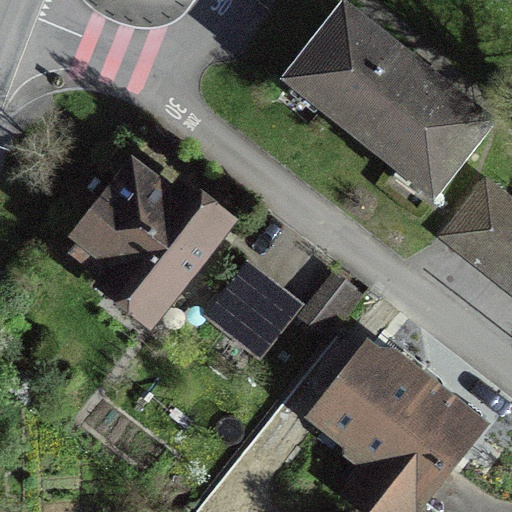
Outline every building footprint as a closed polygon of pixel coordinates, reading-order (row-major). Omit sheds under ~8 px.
[(492,124),(345,6),(286,79),(433,197),(492,124)] [(183,200),(148,173),(81,257),(116,285),(107,296),(164,342),(251,235),(192,188),(183,200)] [(477,273),(511,228),(511,207),(474,178),(429,235),(477,273)] [(511,228),(477,273),(511,300),(511,228)] [(261,367),(304,317),(254,275),(211,326),(261,367)] [(361,304),(337,286),(306,326),(330,344),(361,304)] [(362,511),(432,511),(490,434),(378,353),(316,437),(369,475),(349,503),(362,511)]
